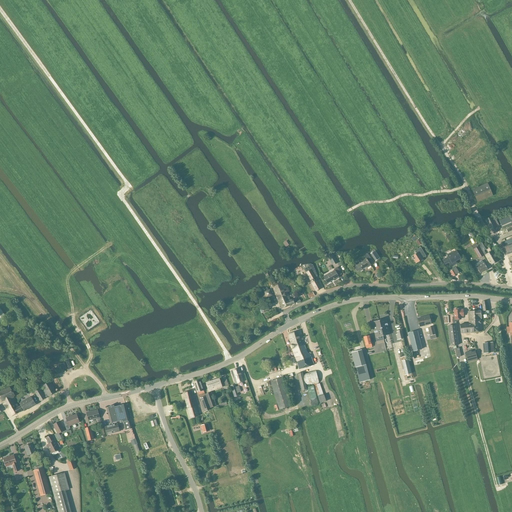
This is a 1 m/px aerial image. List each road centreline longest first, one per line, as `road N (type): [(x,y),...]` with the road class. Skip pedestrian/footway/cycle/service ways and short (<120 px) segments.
road 1 (track): [(511,288),(498,243),(351,0)]
road 2 (unclassified): [(289,325),(284,313),(340,288),(511,288)]
road 3 (tertiary): [(289,325),(368,299),(511,301)]
road 4 (track): [(231,362),(118,193)]
road 5 (tertiary): [(0,445),(70,405),(154,386)]
road 6 (track): [(308,231),(364,202),(466,186)]
road 7 (tertiary): [(154,386),(237,360),(289,325)]
road 8 (unclassified): [(202,511),(154,386)]
